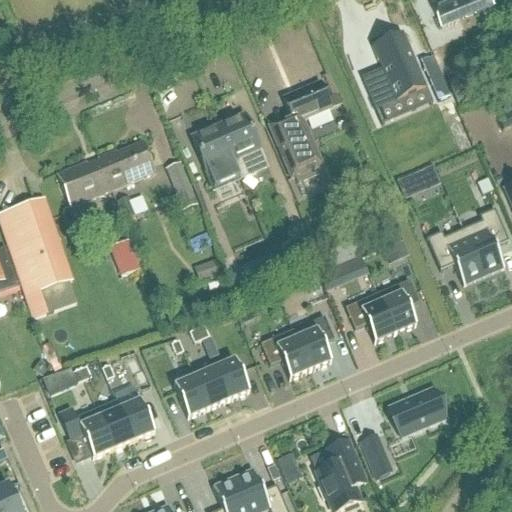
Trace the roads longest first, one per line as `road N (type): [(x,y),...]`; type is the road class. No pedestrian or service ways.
road 1 (residential): [(511,315),(128,483),(104,511)]
road 2 (track): [(454,339),(291,0)]
road 3 (tertiary): [(0,125),(291,0)]
